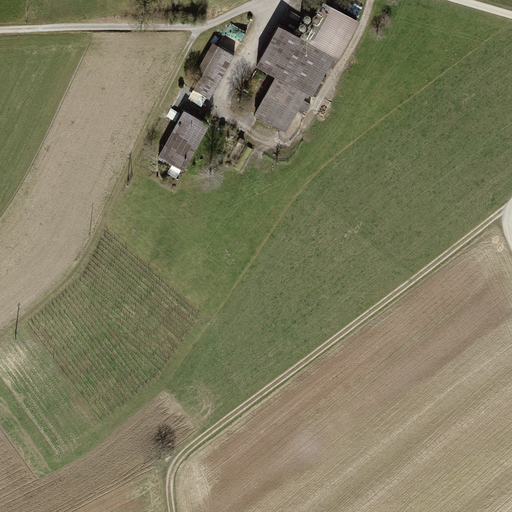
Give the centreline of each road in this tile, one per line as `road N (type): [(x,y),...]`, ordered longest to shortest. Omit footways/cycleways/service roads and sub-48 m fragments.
road 1 (track): [(511,202),(179,458),(167,474),(173,511)]
road 2 (track): [(201,27),(70,281),(0,340)]
road 3 (track): [(277,0),(222,103),(225,114),(282,146),(295,142),(371,0)]
